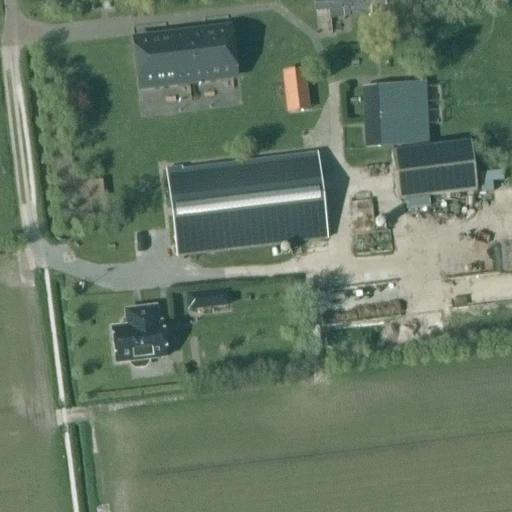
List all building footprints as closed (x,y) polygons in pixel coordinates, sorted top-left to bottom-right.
[(314,0),(315,11),(329,9),(330,19),(371,15),(370,7),(379,6),(385,5),(384,0),(314,0)] [(143,89),(235,78),(229,30),(134,42),(139,89),(143,89)] [(303,73),(284,75),(287,104),(307,101),(303,73)] [(374,149),(427,147),(424,87),(406,87),(406,88),(371,90),(372,105),(374,149)] [(397,202),(476,192),(470,144),(391,154),(397,202)] [(167,173),(177,258),(326,240),(316,155),(167,173)] [(104,200),(102,181),(87,182),(89,201),(104,200)] [(447,245),(451,278),(511,270),(511,234),(508,235),(507,224),(467,229),(468,242),(447,245)] [(227,292),(187,297),(189,311),(228,306),(227,292)] [(144,368),(148,364),(147,361),(166,359),(161,324),(157,325),(156,309),(125,312),(127,322),(130,322),(130,328),(111,331),(115,365),(131,363),(131,366),(135,369),(144,368)]
